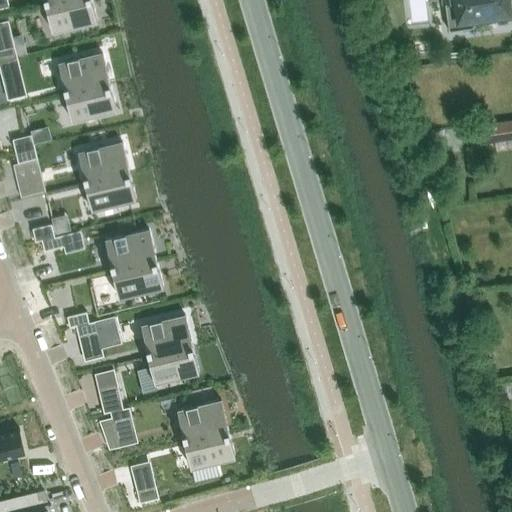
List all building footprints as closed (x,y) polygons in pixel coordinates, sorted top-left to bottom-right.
[(93,0),(67,0),(46,5),(54,33),(99,21),(93,0)] [(444,0),(449,31),(474,28),(473,20),(507,15),(506,11),(510,10),(508,0),(444,0)] [(15,45),(0,48),(0,62),(18,58),(15,45)] [(103,52),(59,63),(66,92),(110,81),(103,52)] [(18,58),(0,62),(0,68),(2,77),(22,72),(18,58)] [(110,81),(66,92),(73,121),(117,110),(110,81)] [(511,120),(480,125),(482,143),(511,138),(511,120)] [(32,135),(13,140),(16,153),(35,148),(32,135)] [(123,141),(78,152),(85,181),(130,170),(123,141)] [(35,148),(16,153),(18,164),(38,159),(35,148)] [(130,170),(85,181),(92,210),(137,200),(130,170)] [(18,183),(22,197),(43,192),(40,178),(18,183)] [(52,224),(33,229),(36,242),(42,240),(55,237),(52,224)] [(150,229),(105,239),(112,269),(157,258),(150,229)] [(64,246),(66,253),(85,248),(81,231),(61,236),(64,246)] [(55,237),(42,240),(45,251),(64,246),(61,236),(55,237)] [(157,258),(112,269),(120,298),(164,287),(157,258)] [(87,311),(68,316),(70,327),(77,326),(90,322),(87,311)] [(186,314),(141,324),(148,354),(193,343),(186,314)] [(90,322),(77,326),(79,337),(99,332),(96,321),(90,322)] [(193,343),(148,354),(156,383),(200,372),(193,343)] [(119,388),(99,393),(104,413),(110,411),(124,408),(119,388)] [(222,399),(178,409),(185,438),(229,428),(222,399)] [(124,408),(110,411),(113,422),(132,418),(130,407),(124,408)] [(19,428),(0,432),(0,460),(4,459),(19,455),(26,454),(25,452),(19,428)] [(229,428),(185,438),(191,467),(235,457),(229,428)] [(156,485),(137,490),(140,503),(159,498),(156,485)] [(49,511),(44,490),(0,500),(0,511),(49,511)]
